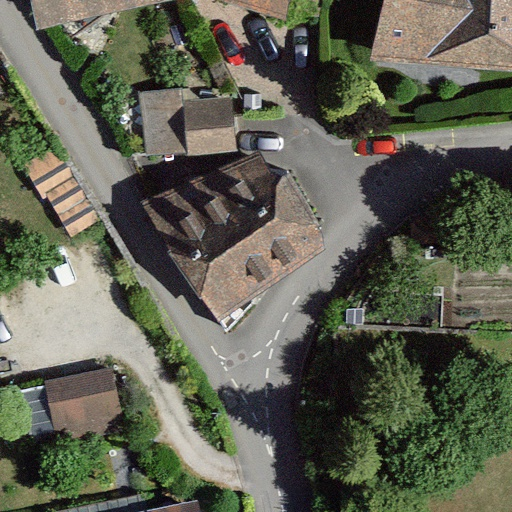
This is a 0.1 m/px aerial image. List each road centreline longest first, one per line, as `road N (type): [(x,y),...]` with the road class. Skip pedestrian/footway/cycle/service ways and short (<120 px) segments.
road 1 (unclassified): [(4,0),(257,410)]
road 2 (unclassified): [(257,410),(283,328),(357,208),(482,133),(511,125)]
